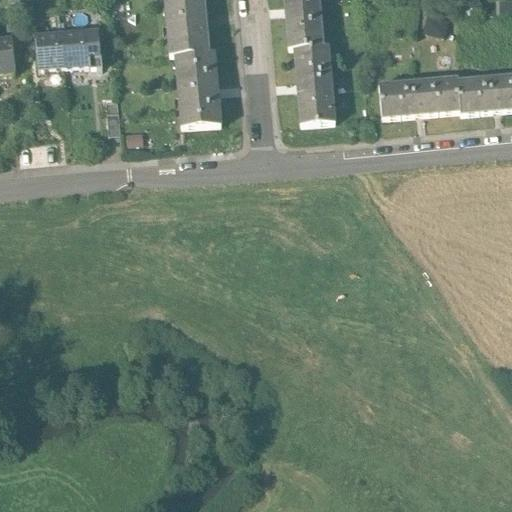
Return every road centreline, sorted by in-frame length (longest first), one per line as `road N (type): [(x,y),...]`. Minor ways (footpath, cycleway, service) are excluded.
road 1 (residential): [(263,172),(0,196)]
road 2 (residential): [(511,146),(263,172)]
road 3 (residential): [(263,172),(254,0)]
